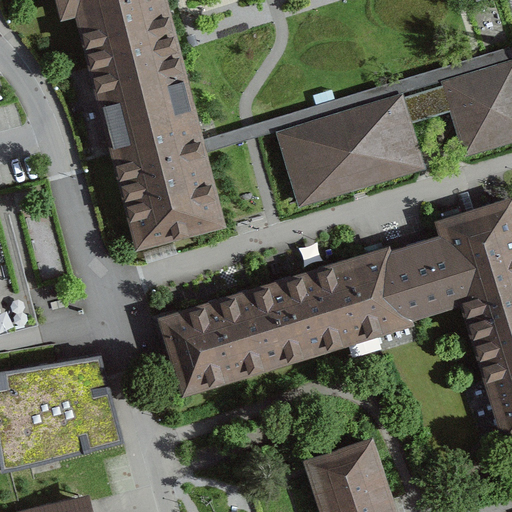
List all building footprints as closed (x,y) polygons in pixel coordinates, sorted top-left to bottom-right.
[(60,0),(64,13),(79,9),(101,95),(108,93),(123,151),(116,153),(139,242),(220,221),(163,0),(60,0)] [(466,77),(400,97),(408,122),(454,109),(467,151),(511,137),(511,63),(476,74),(475,70),(465,74),(466,77)] [(421,165),(408,122),(400,97),(376,104),(375,101),(365,104),(366,107),(315,123),(314,119),(304,122),(305,126),(281,133),(302,201),(421,165)] [(441,222),(445,237),(464,297),(489,380),(497,377),(511,427),(511,429),(505,431),(506,433),(511,431),(511,206),(510,201),(441,222)] [(406,315),(464,297),(445,237),(388,255),(386,250),(173,316),(172,313),(160,316),(172,357),(175,356),(185,388),(346,339),(344,334),(404,315),(406,320),(408,320),(406,315)] [(0,370),(0,454),(3,470),(123,439),(100,354),(72,358),(0,370)] [(392,511),(370,441),(351,447),(355,459),(313,473),(325,511),(392,511)] [(91,511),(89,502),(49,511),(91,511)]
